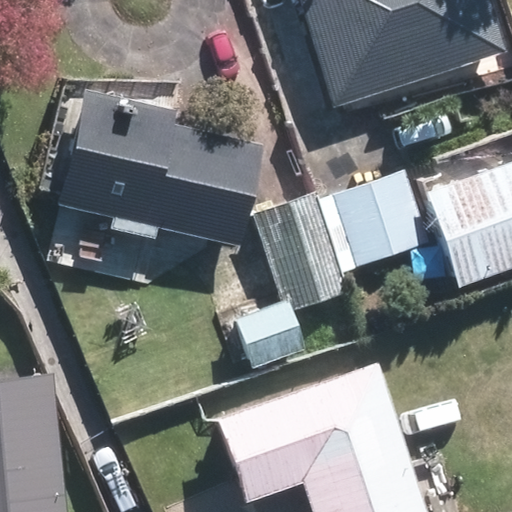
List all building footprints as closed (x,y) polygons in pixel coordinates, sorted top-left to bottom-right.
[(309,0),(337,89),(493,41),(479,0),(309,0)] [(167,106),(82,87),(58,193),(234,233),(255,141),(164,120),(167,106)] [(511,155),(420,188),(452,277),(511,255),(511,155)] [(392,170),(320,195),(344,263),(416,238),(392,170)] [(288,299),(337,284),(308,193),(259,209),(288,299)] [(285,303),(233,319),(247,362),(299,346),(285,303)] [(419,511),(373,365),(218,414),(242,487),(301,469),(314,511),(419,511)] [(57,511),(45,367),(0,370),(0,511),(57,511)]
